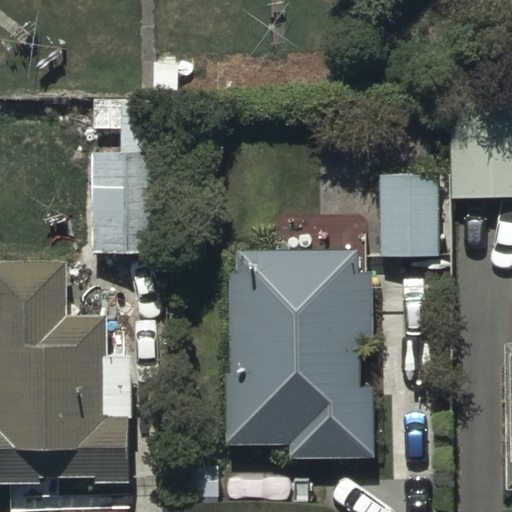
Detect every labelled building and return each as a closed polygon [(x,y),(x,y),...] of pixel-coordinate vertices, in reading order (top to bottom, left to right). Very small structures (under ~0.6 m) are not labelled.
[(178,99),(93,99),(93,128),(119,128),(119,152),(91,152),(92,250),(178,250),(178,99)] [(511,110),(449,112),(451,197),(511,195),(511,110)] [(383,174),(382,252),(438,253),(439,174),(383,174)] [(229,372),(224,372),(225,442),(288,443),(288,455),(376,456),(377,386),(360,386),(360,338),(371,338),(372,270),(354,270),(355,248),(235,247),(235,269),(229,268),(229,372)] [(67,258),(0,258),(0,479),(40,480),(40,471),(93,471),(93,479),(126,478),(125,415),(101,415),(100,350),(107,350),(107,312),(67,313),(67,258)] [(511,339),(501,340),(504,487),(511,486),(511,339)]
